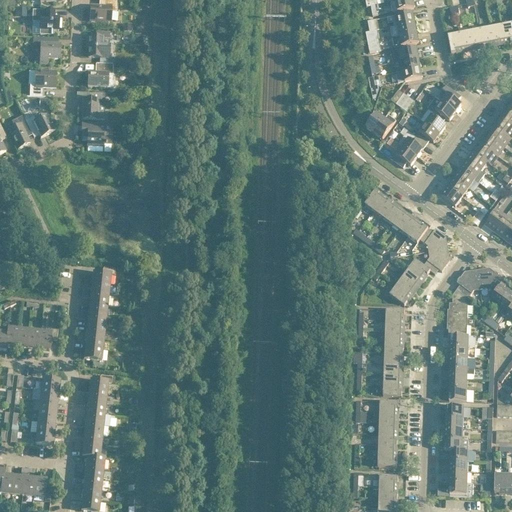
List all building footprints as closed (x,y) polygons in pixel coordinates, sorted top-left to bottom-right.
[(411,0),(396,3),(391,4),(393,14),(398,13),(415,10),(413,0),(411,0)] [(90,22),(111,23),(111,13),(116,13),(117,2),(104,1),(104,8),(90,7),(90,22)] [(33,11),(32,23),(40,24),(40,36),(54,37),(54,32),(58,32),(59,18),(54,18),(55,12),(33,11)] [(413,14),(387,20),(388,26),(397,25),(397,28),(415,25),(413,14)] [(417,35),(415,25),(397,28),(390,29),(392,40),(417,35)] [(511,44),(511,25),(501,27),(505,45),(511,44)] [(505,45),(501,27),(491,29),(494,48),(505,45)] [(494,48),(491,29),(480,32),(484,50),(494,48)] [(484,50),(480,32),(469,34),(473,52),(484,50)] [(88,59),(98,59),(109,60),(110,40),(109,40),(109,34),(96,33),(95,39),(89,39),(88,59)] [(473,52),(469,34),(459,36),(462,54),(473,52)] [(419,45),(417,35),(392,40),(395,50),(419,45)] [(462,54),(459,36),(448,38),(451,56),(462,54)] [(47,46),(48,39),(33,39),(33,46),(41,46),(40,66),(47,66),(47,60),(59,60),(60,46),(47,46)] [(419,60),(417,50),(391,55),(393,65),(394,65),(419,60)] [(421,70),(419,60),(394,65),(395,69),(402,68),(403,73),(421,70)] [(115,78),(113,76),(113,66),(97,65),(97,75),(88,75),(87,89),(112,90),(114,88),(115,78)] [(421,70),(403,73),(396,75),(398,85),(423,80),(421,70)] [(30,99),(42,99),(42,89),(56,90),(56,74),(35,73),(35,84),(30,86),(30,99)] [(381,87),(379,78),(369,80),(373,102),(376,101),(381,87)] [(458,103),(461,99),(446,87),(440,96),(445,99),(441,104),(456,115),(462,106),(458,103)] [(396,106),(404,96),(399,92),(391,102),(396,106)] [(105,96),(89,95),(89,101),(83,101),(82,120),(104,121),(105,96)] [(401,110),(409,100),(404,96),(396,106),(401,110)] [(407,114),(414,103),(409,100),(401,110),(407,114)] [(449,123),(456,115),(441,104),(436,100),(427,111),(428,112),(433,115),(432,117),(442,125),(446,120),(449,123)] [(446,128),(442,125),(432,117),(433,115),(428,112),(421,122),(425,126),(440,136),(446,128)] [(511,114),(509,113),(502,121),(511,128),(511,114)] [(374,135),(385,121),(376,115),(366,129),(374,135)] [(383,141),(393,127),(397,122),(389,116),(385,121),(374,135),(383,141)] [(25,135),(30,132),(25,122),(23,117),(12,123),(15,129),(9,132),(18,151),(30,145),(25,135)] [(33,118),(25,122),(30,132),(34,139),(39,137),(41,140),(55,133),(47,117),(35,123),(33,118)] [(511,137),(511,128),(502,121),(496,130),(510,140),(511,137)] [(82,126),(81,142),(87,142),(87,152),(103,153),(111,153),(111,146),(112,127),(82,126)] [(434,145),(440,136),(425,126),(416,139),(426,146),(430,142),(434,145)] [(404,138),(398,146),(402,149),(417,160),(426,146),(416,139),(404,130),(401,135),(404,138)] [(510,140),(496,130),(489,139),(503,149),(510,140)] [(503,149),(489,139),(483,148),(497,158),(503,149)] [(483,148),(477,156),(488,164),(487,165),(490,167),(497,158),(483,148)] [(411,168),(417,160),(402,149),(393,162),(403,170),(407,165),(411,168)] [(477,156),(474,154),(467,163),(481,173),(487,165),(488,164),(477,156)] [(467,163),(461,171),(475,182),(479,185),(485,176),(481,173),(467,163)] [(475,182),(461,171),(455,180),(468,191),(475,182)] [(468,191),(455,180),(448,189),(462,199),(468,191)] [(462,199),(448,189),(442,198),(455,208),(462,199)] [(373,213),(384,198),(376,192),(365,207),(373,213)] [(382,220),(393,205),(384,198),(373,213),(382,220)] [(391,226),(402,211),(393,205),(382,220),(391,226)] [(400,233),(411,218),(402,211),(391,226),(400,233)] [(486,217),(480,213),(479,212),(471,223),(478,228),(486,217)] [(495,233),(505,219),(496,212),(486,226),(495,233)] [(505,219),(495,233),(504,239),(511,228),(511,216),(509,214),(505,219)] [(409,239),(420,224),(411,218),(400,233),(409,239)] [(417,246),(420,242),(428,231),(420,224),(409,239),(417,246)] [(448,251),(446,239),(436,231),(433,234),(428,231),(420,242),(428,248),(429,254),(448,251)] [(14,250),(6,253),(10,260),(17,257),(14,250)] [(442,274),(450,263),(448,251),(429,254),(429,260),(424,268),(430,273),(435,277),(439,272),(442,274)] [(385,271),(389,265),(386,262),(381,268),(385,271)] [(424,282),(430,273),(424,268),(416,262),(409,271),(424,282)] [(381,277),(385,271),(381,268),(377,274),(381,277)] [(93,274),(92,286),(110,287),(111,276),(114,277),(115,271),(103,269),(102,275),(93,274)] [(497,282),(500,278),(489,270),(477,272),(480,292),(486,291),(494,297),(502,286),(497,282)] [(417,291),(424,282),(409,271),(403,280),(417,291)] [(480,292),(477,272),(465,274),(457,285),(460,287),(457,292),(468,301),(474,293),(480,292)] [(411,299),(417,291),(403,280),(396,289),(411,299)] [(108,298),(110,287),(92,286),(91,296),(108,298)] [(500,307),(511,292),(502,286),(494,297),(491,301),(500,307)] [(405,308),(411,299),(396,289),(390,297),(405,308)] [(468,308),(468,306),(468,301),(457,292),(453,297),(453,305),(450,305),(449,316),(448,316),(447,327),(449,327),(457,327),(458,317),(468,317),(468,315),(473,316),(473,308),(468,308)] [(511,293),(511,292),(500,307),(504,311),(508,314),(509,314),(511,309),(511,293)] [(107,309),(108,298),(91,296),(89,307),(107,309)] [(106,320),(107,309),(89,307),(88,318),(106,320)] [(404,323),(405,312),(386,312),(386,322),(404,323)] [(486,325),(489,320),(484,316),(481,321),(486,325)] [(467,338),(468,320),(468,317),(458,317),(457,327),(449,327),(449,338),(451,338),(467,338)] [(105,330),(106,320),(88,318),(87,329),(105,330)] [(495,324),(489,320),(486,325),(491,328),(495,324)] [(404,334),(404,323),(386,322),(385,333),(404,334)] [(500,328),(495,324),(491,328),(496,332),(500,328)] [(104,341),(105,330),(87,329),(86,339),(104,341)] [(0,351),(6,352),(8,330),(7,334),(0,333),(0,351)] [(17,349),(19,331),(8,330),(6,352),(7,348),(17,349)] [(28,350),(30,332),(19,331),(17,349),(28,350)] [(51,334),(40,333),(39,351),(50,352),(51,343),(57,343),(58,332),(52,331),(51,334)] [(39,351),(40,333),(30,332),(28,350),(39,351)] [(404,345),(404,334),(385,333),(385,344),(404,345)] [(469,338),(467,338),(451,338),(451,349),(468,350),(475,350),(476,339),(469,338)] [(103,352),(104,341),(86,339),(85,350),(103,352)] [(403,356),(404,345),(385,344),(385,355),(403,356)] [(475,350),(468,350),(451,349),(451,360),(475,361),(475,350)] [(101,363),(103,352),(85,350),(84,361),(93,362),(92,368),(104,369),(105,363),(101,363)] [(354,355),(354,365),(358,365),(362,365),(363,355),(354,355)] [(403,367),(403,356),(385,355),(384,366),(403,367)] [(451,360),(450,371),(467,371),(474,371),(475,361),(451,360)] [(402,378),(403,367),(384,366),(384,377),(402,378)] [(474,371),(467,371),(450,371),(450,381),(467,382),(467,377),(474,377),(474,371)] [(90,382),(89,393),(107,395),(108,384),(112,385),(112,378),(100,377),(100,383),(90,382)] [(402,388),(402,378),(384,377),(384,388),(402,388)] [(42,381),(41,392),(59,394),(60,383),(42,381)] [(467,393),(467,382),(450,381),(450,392),(467,393)] [(402,399),(402,388),(384,388),(383,399),(402,399)] [(58,405),(59,394),(41,392),(40,403),(58,405)] [(450,392),(449,403),(466,404),(473,404),(473,393),(467,393),(450,392)] [(106,406),(107,395),(89,393),(88,404),(106,406)] [(56,415),(58,405),(40,403),(39,413),(56,415)] [(105,417),(106,406),(88,404),(87,415),(105,417)] [(398,415),(399,404),(380,404),(380,414),(398,415)] [(463,420),(464,409),(447,408),(446,420),(463,420)] [(55,426),(56,415),(39,413),(37,424),(55,426)] [(398,426),(398,415),(380,414),(379,425),(398,426)] [(103,428),(105,417),(87,415),(85,426),(103,428)] [(463,431),(463,420),(446,420),(446,430),(463,431)] [(54,437),(55,426),(37,424),(36,435),(54,437)] [(397,437),(398,426),(379,425),(379,436),(397,437)] [(102,438),(103,428),(85,426),(84,436),(102,438)] [(463,442),(463,431),(446,430),(446,441),(463,442)] [(53,448),(54,437),(36,435),(35,446),(53,448)] [(101,449),(102,438),(84,436),(83,447),(101,449)] [(397,448),(397,437),(379,436),(379,447),(397,448)] [(469,442),(463,442),(446,441),(445,452),(451,453),(451,452),(468,453),(469,442)] [(100,460),(101,449),(83,447),(82,458),(105,461),(105,460),(100,460)] [(397,459),(397,448),(379,447),(378,458),(397,459)] [(468,464),(468,453),(451,452),(451,453),(451,463),(468,464)] [(104,471),(105,461),(82,458),(82,459),(87,459),(86,469),(104,471)] [(396,470),(397,459),(378,458),(378,469),(396,470)] [(468,475),(468,464),(451,463),(451,474),(468,475)] [(102,482),(104,471),(86,469),(84,480),(102,482)] [(12,496),(14,478),(4,477),(4,472),(1,495),(12,496)] [(467,485),(468,475),(451,474),(450,485),(467,485)] [(505,495),(506,477),(495,476),(494,495),(505,495)] [(23,497),(25,479),(14,478),(12,496),(23,497)] [(363,478),(354,478),(354,485),(358,485),(358,489),(363,489),(363,478)] [(33,498),(35,480),(25,479),(23,497),(33,498)] [(380,479),(379,489),(398,490),(398,479),(380,479)] [(47,481),(35,480),(33,498),(44,499),(44,503),(50,504),(51,492),(45,491),(47,481)] [(101,493),(102,482),(84,480),(83,491),(101,493)] [(474,486),(467,485),(450,485),(450,499),(473,500),(474,486)] [(397,501),(398,490),(379,489),(379,500),(397,501)] [(100,503),(101,493),(83,491),(82,501),(100,503)] [(397,511),(397,501),(379,500),(378,511),(397,511)] [(99,511),(100,503),(82,501),(80,511),(99,511)]
